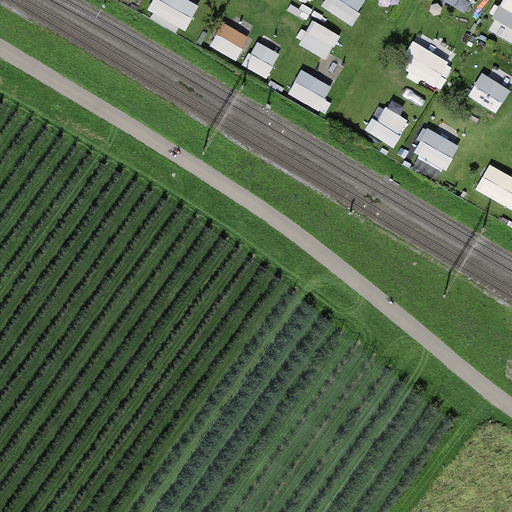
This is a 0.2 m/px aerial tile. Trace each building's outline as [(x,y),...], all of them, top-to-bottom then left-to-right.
[(191,27),(200,0),(154,0),(150,13),(191,27)] [(329,0),(327,10),(360,21),(366,0),(329,0)] [(511,0),(502,0),(494,15),(511,24),(511,0)] [(316,17),(302,41),(329,57),(343,33),(316,17)] [(226,18),(212,43),(238,58),(252,34),(226,18)] [(269,76),(283,51),(260,38),(246,63),(269,76)] [(418,38),(403,63),(441,87),(457,63),(418,38)] [(304,67),(291,91),(323,108),(337,84),(304,67)] [(500,108),(508,87),(491,80),(483,101),(500,108)] [(396,145),(412,117),(385,102),(369,130),(396,145)] [(429,125),(416,151),(450,168),(463,141),(429,125)] [(478,188),(511,204),(511,167),(493,158),(478,188)]
